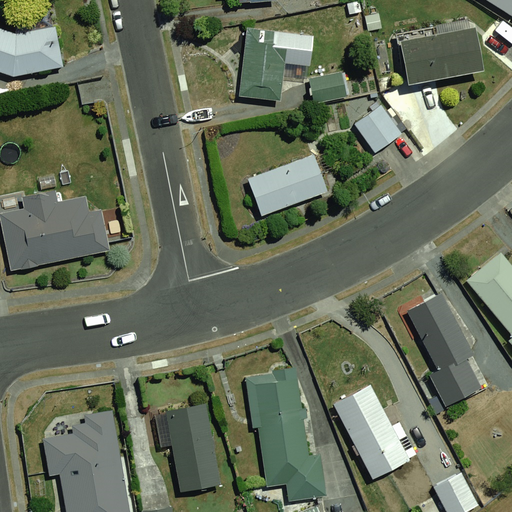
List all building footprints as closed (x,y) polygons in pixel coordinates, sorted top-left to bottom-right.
[(511,0),(485,0),(510,14),(511,10),(511,0)] [(6,28),(0,25),(0,73),(52,64),(45,22),(6,28)] [(239,22),(226,93),(264,100),(272,59),(299,64),(305,34),(239,22)] [(470,26),(394,41),(402,82),(478,67),(470,26)] [(331,67),(291,76),(296,103),(336,95),(331,67)] [(374,101),(346,122),(368,150),(396,129),(374,101)] [(304,151),(239,173),(254,213),(318,190),(304,151)] [(80,197),(0,209),(0,267),(89,254),(80,197)] [(511,272),(490,246),(456,274),(511,340),(511,272)] [(440,287),(394,309),(441,406),(486,384),(440,287)] [(286,369),(240,375),(253,482),(276,479),(278,497),(314,493),(309,451),(297,453),(286,369)] [(368,375),(324,397),(364,477),(408,455),(368,375)] [(196,400),(151,409),(167,491),(212,482),(196,400)] [(39,432),(50,511),(116,511),(104,423),(39,432)] [(448,467),(418,482),(433,511),(463,496),(448,467)] [(164,511),(163,501),(130,506),(131,511),(164,511)]
